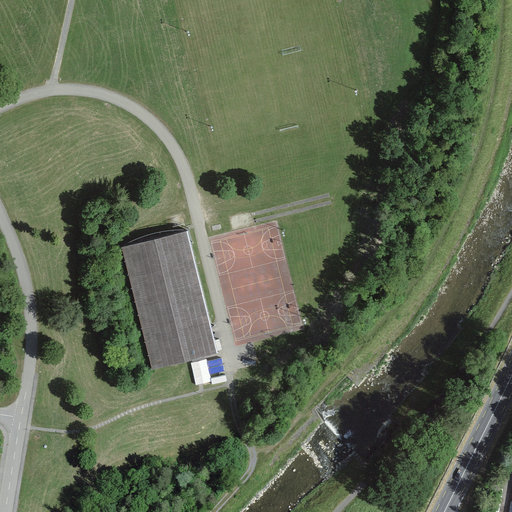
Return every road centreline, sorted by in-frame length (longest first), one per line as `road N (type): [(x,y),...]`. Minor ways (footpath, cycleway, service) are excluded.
road 1 (tertiary): [(5,511),(31,334),(27,277),(0,212)]
road 2 (primary): [(511,374),(444,511)]
